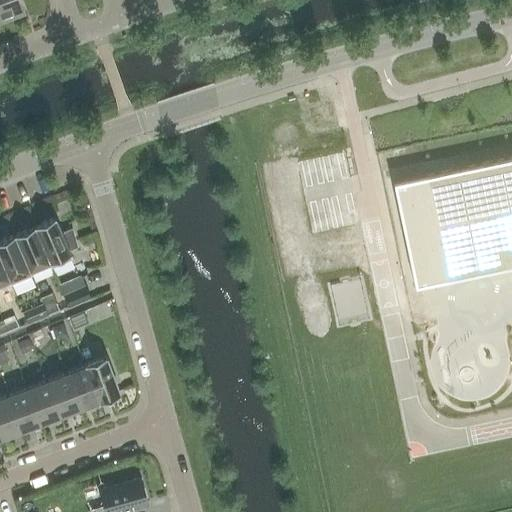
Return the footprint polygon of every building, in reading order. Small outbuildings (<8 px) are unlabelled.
[(0,0),(0,18),(21,11),(16,0),(0,0)] [(511,157),(393,182),(414,285),(511,264),(511,157)] [(72,228),(61,233),(54,217),(33,226),(51,267),(71,259),(68,251),(77,247),(72,228)] [(51,267),(33,226),(13,234),(29,271),(48,263),(50,268),(51,267)] [(31,276),(29,271),(13,234),(0,240),(0,259),(11,284),(31,276)] [(0,289),(11,284),(0,259),(0,289)] [(63,295),(68,307),(90,297),(80,275),(66,282),(70,292),(63,295)] [(44,307),(47,315),(58,310),(55,303),(53,304),(50,296),(41,300),(42,303),(44,307)] [(37,319),(47,315),(44,307),(42,303),(22,311),(27,323),(37,319)] [(13,315),(2,320),(7,331),(18,326),(13,315)] [(83,364),(98,402),(119,395),(104,356),(83,364)] [(79,410),(98,402),(83,364),(64,371),(79,410)] [(59,417),(79,410),(64,371),(45,379),(59,417)] [(40,424),(59,417),(45,379),(26,386),(40,424)] [(21,431),(40,424),(26,386),(6,393),(21,431)] [(0,434),(1,439),(21,431),(6,393),(0,395),(0,434)] [(140,477),(98,489),(103,506),(91,510),(91,511),(122,511),(147,505),(140,477)]
